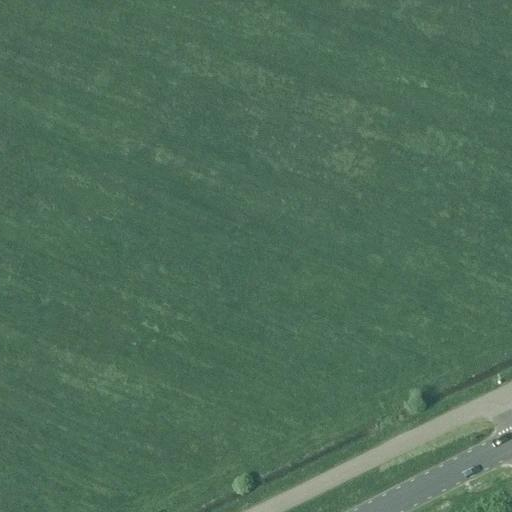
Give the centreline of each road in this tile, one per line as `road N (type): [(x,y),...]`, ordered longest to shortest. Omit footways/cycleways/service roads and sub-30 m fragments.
road 1 (unclassified): [(264,511),(506,395)]
road 2 (secondary): [(377,511),(511,443)]
